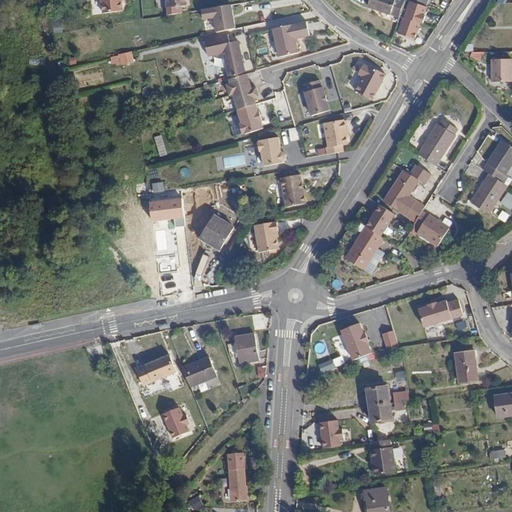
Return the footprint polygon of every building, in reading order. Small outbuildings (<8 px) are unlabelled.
[(99,0),(100,11),(120,9),(119,0),(99,0)] [(368,0),(367,5),(399,17),(404,2),(399,0),(368,0)] [(423,16),(426,8),(410,2),(403,18),(402,18),(397,34),(413,40),(419,24),(420,24),(421,23),(422,23),(425,16),(423,16)] [(233,6),(203,10),(204,20),(216,18),(218,34),(229,31),(236,30),(233,6)] [(53,28),(51,18),(45,20),(45,23),(47,29),(53,28)] [(282,59),(300,54),(297,41),(311,37),(308,23),(274,30),(282,59)] [(206,42),(230,36),(229,31),(218,34),(205,37),(206,42)] [(230,36),(206,42),(210,57),(225,53),(232,80),(249,75),(240,42),(231,44),(230,36)] [(121,63),(134,61),(132,50),(119,53),(121,63)] [(511,81),(511,59),(492,60),(492,82),(511,81)] [(390,79),(373,68),(373,69),(369,66),(362,75),(367,78),(357,91),(373,102),(390,79)] [(240,111),(258,105),(256,99),(261,98),(258,89),(254,90),(250,75),(249,75),(232,80),(234,84),(229,86),(232,96),(235,95),(240,111)] [(324,89),(322,82),(306,86),(308,93),(307,94),(314,117),(332,112),(325,88),(324,89)] [(240,111),(244,124),(241,125),(244,134),(246,133),(246,134),(265,128),(263,121),(264,121),(261,112),(260,112),(258,105),(240,111)] [(438,126),(419,155),(437,167),(456,136),(454,135),(458,130),(444,120),(440,126),(439,125),(438,126)] [(344,121),(324,125),(329,148),(326,149),(327,156),(343,153),(342,146),(348,145),(345,131),(348,131),(346,122),(344,123),(344,121)] [(261,151),(264,166),(282,163),(282,162),(283,162),(285,159),(285,155),(282,153),(280,153),(278,137),(259,141),(259,142),(257,143),(259,151),(261,151)] [(483,170),(489,174),(502,183),(511,166),(511,147),(502,141),(483,170)] [(241,154),(221,157),(223,169),(243,165),(241,154)] [(416,222),(423,211),(425,207),(409,197),(419,180),(425,184),(431,175),(417,165),(411,174),(405,171),(385,202),(386,203),(416,222)] [(489,215),(507,186),(502,183),(489,174),(471,203),(488,214),(489,215)] [(306,204),(301,175),(282,178),(287,207),(306,204)] [(511,194),(508,191),(500,201),(510,209),(511,206),(511,194)] [(182,198),(150,201),(152,221),(184,218),(182,198)] [(381,205),(367,227),(381,237),(396,215),(381,205)] [(416,222),(415,224),(421,228),(418,233),(438,247),(450,231),(423,211),(416,222)] [(234,228),(214,215),(201,237),(222,249),(234,228)] [(279,222),(276,223),(276,222),(256,225),(261,252),(281,249),(278,232),(280,231),(279,222)] [(346,259),(364,270),(383,241),(389,245),(390,243),(384,239),(366,227),(346,259)] [(419,310),(424,327),(464,316),(459,300),(448,303),(447,301),(437,304),(436,303),(428,305),(429,307),(419,310)] [(507,316),(504,306),(497,307),(501,318),(507,316)] [(365,333),(364,333),(360,323),(342,330),(353,361),(371,353),(368,343),(369,342),(365,333)] [(398,347),(394,330),(383,333),(387,348),(398,347)] [(240,364),(259,360),(254,334),(235,337),(240,364)] [(103,347),(81,352),(87,369),(109,364),(103,347)] [(476,357),(475,351),(456,354),(460,383),(478,380),(475,357),(476,357)] [(136,370),(143,386),(176,371),(169,355),(145,365),(145,366),(136,370)] [(209,357),(183,368),(190,386),(209,379),(211,383),(218,380),(209,357)] [(266,367),(250,369),(250,379),(265,378),(266,367)] [(367,389),(370,406),(390,403),(387,386),(367,389)] [(266,394),(261,389),(257,394),(262,399),(266,394)] [(393,393),(394,403),(405,401),(409,401),(408,392),(393,393)] [(511,416),(511,394),(496,397),(499,418),(511,416)] [(405,401),(394,403),(395,411),(406,409),(405,401)] [(390,403),(370,406),(372,423),(383,421),(384,424),(395,422),(394,417),(392,417),(390,403)] [(181,416),(178,409),(162,415),(172,440),(188,433),(185,426),(189,424),(184,415),(181,416)] [(336,421),(319,423),(323,449),(340,447),(339,439),(343,439),(341,430),(338,430),(336,421)] [(428,424),(421,425),(423,434),(430,433),(428,424)] [(396,472),(391,440),(371,442),(372,450),(370,450),(374,475),(396,472)] [(505,450),(492,451),(493,459),(506,457),(505,450)] [(246,500),(243,452),(228,453),(231,501),(246,500)] [(365,492),(367,507),(364,508),(364,511),(389,511),(386,488),(365,492)]
